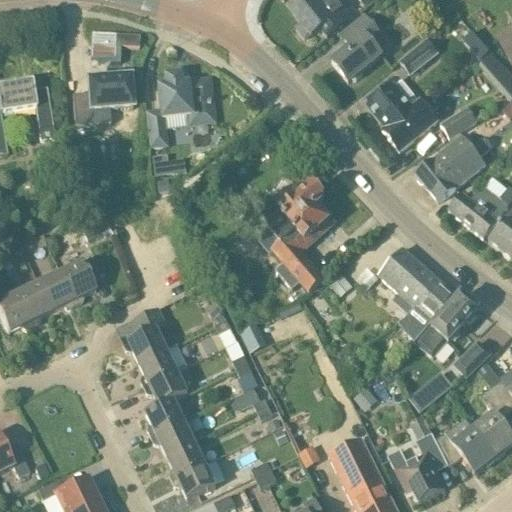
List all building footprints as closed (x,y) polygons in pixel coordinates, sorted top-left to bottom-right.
[(312,0),(309,0),(296,11),(291,15),(301,26),(295,31),(305,42),(310,38),(312,39),(321,32),(327,39),(355,16),(342,0),(331,0),(320,9),(312,0)] [(442,10),(434,16),(442,27),(451,20),(442,10)] [(348,85),(381,58),(373,48),(382,40),(365,19),(347,34),(356,45),(332,65),(348,85)] [(511,30),(496,40),(511,67),(511,30)] [(117,49),(139,49),(139,36),(88,35),(88,61),(117,61),(117,49)] [(400,67),(411,80),(438,57),(428,44),(400,67)] [(492,57),(480,67),(489,78),(501,67),(492,57)] [(180,89),(179,78),(164,80),(165,89),(158,90),(161,114),(146,116),(151,152),(165,150),(162,124),(188,121),(189,129),(212,126),(208,85),(187,87),(187,88),(180,89)] [(86,84),(87,97),(71,98),(73,129),(109,127),(108,113),(131,111),(129,81),(86,84)] [(401,83),(392,88),(367,109),(386,132),(419,104),(419,103),(418,104),(401,83)] [(46,90),(33,92),(32,84),(0,89),(0,158),(7,157),(1,118),(35,112),(40,143),(53,141),(51,130),(46,90)] [(382,135),(399,156),(437,126),(419,104),(386,132),(382,135)] [(510,121),(511,119),(511,106),(503,113),(510,121)] [(476,127),(467,111),(440,128),(449,144),(476,127)] [(463,140),(416,177),(439,206),(486,169),(480,161),(493,150),(484,139),(471,150),(463,140)] [(167,160),(153,162),(156,180),(170,178),(167,160)] [(268,233),(279,246),(270,254),(282,268),(275,274),(292,293),(299,288),(308,298),(324,283),(301,256),(331,230),(322,219),(327,215),(321,207),(323,205),(321,204),(324,201),(315,192),(313,193),(311,191),(309,192),(302,183),(277,204),(284,214),(280,218),(282,221),(268,233)] [(169,186),(158,187),(159,199),(170,197),(169,186)] [(463,197),(449,215),(484,242),(497,225),(508,210),(482,189),(471,204),(463,197)] [(502,229),(489,246),(511,264),(511,212),(500,228),(502,229)] [(104,221),(92,226),(98,238),(109,233),(104,221)] [(54,238),(44,242),(49,252),(54,250),(57,243),(54,238)] [(43,239),(30,243),(33,252),(46,248),(43,239)] [(440,285),(403,252),(378,280),(415,313),(440,285)] [(9,256),(0,258),(0,259),(4,271),(12,268),(9,256)] [(90,262),(60,276),(76,309),(81,307),(83,302),(82,301),(96,294),(91,284),(99,280),(90,262)] [(60,276),(38,287),(52,315),(64,309),(65,311),(69,313),(76,309),(60,276)] [(342,278),(331,287),(338,296),(349,287),(342,278)] [(406,324),(401,328),(407,337),(414,343),(424,332),(427,334),(432,329),(433,330),(459,301),(440,285),(415,313),(406,324)] [(38,287),(16,297),(32,330),(38,328),(40,323),(39,321),(52,315),(38,287)] [(16,297),(0,305),(0,319),(8,336),(21,330),(22,332),(26,334),(32,330),(16,297)] [(424,332),(414,343),(415,344),(433,361),(448,344),(449,345),(450,344),(450,343),(451,342),(455,342),(460,336),(460,332),(461,331),(462,331),(465,327),(466,325),(470,325),(475,319),(475,315),(476,314),(478,312),(462,298),(459,301),(433,330),(432,329),(427,334),(424,332)] [(207,314),(216,331),(227,325),(219,308),(207,314)] [(132,354),(138,368),(167,354),(157,332),(165,328),(158,312),(136,323),(131,325),(138,340),(122,348),(125,354),(130,355),(132,354)] [(227,325),(216,331),(219,338),(231,333),(227,325)] [(249,352),(259,348),(251,330),(241,335),(249,352)] [(478,345),(454,369),(466,382),(491,358),(478,345)] [(167,354),(138,368),(144,379),(142,380),(141,385),(144,392),(178,376),(189,370),(179,349),(167,354)] [(232,365),(237,374),(248,368),(244,359),(232,365)] [(347,359),(334,366),(341,381),(342,381),(355,374),(347,359)] [(248,368),(237,374),(240,381),(252,376),(248,368)] [(491,371),(481,379),(491,392),(492,391),(501,384),(491,371)] [(501,384),(492,391),(509,416),(511,413),(511,375),(501,384)] [(178,376),(144,392),(147,397),(150,399),(151,399),(153,398),(159,410),(159,411),(175,403),(175,404),(188,398),(188,397),(178,376)] [(365,390),(353,401),(364,414),(377,403),(365,390)] [(494,418),(473,433),(494,462),(511,448),(511,440),(499,423),(509,416),(492,391),(491,392),(480,400),(494,418)] [(254,392),(235,401),(240,413),(259,404),(254,392)] [(159,410),(145,416),(146,417),(151,429),(152,430),(150,431),(148,435),(151,441),(185,425),(175,404),(175,403),(159,411),(159,410)] [(253,408),(258,417),(269,411),(265,403),(253,408)] [(269,411),(258,417),(261,425),(273,419),(269,411)] [(421,420),(409,426),(417,443),(429,437),(421,420)] [(277,421),(267,426),(270,433),(271,435),(281,430),(277,421)] [(435,444),(437,448),(449,469),(450,471),(462,460),(475,477),(494,462),(473,433),(466,423),(446,437),(446,436),(435,444)] [(185,425),(151,441),(154,447),(158,449),(160,448),(166,461),(195,447),(185,425)] [(282,433),(275,437),(278,446),(286,443),(282,433)] [(449,469),(437,448),(435,444),(432,437),(416,446),(423,460),(408,468),(400,454),(388,460),(404,492),(410,490),(419,507),(446,493),(437,476),(449,469)] [(0,476),(13,470),(18,482),(29,477),(19,455),(8,460),(0,443),(0,476)] [(396,511),(362,443),(329,459),(355,511),(396,511)] [(195,447),(166,461),(172,473),(170,474),(169,478),(172,485),(206,468),(195,447)] [(320,463),(312,449),(298,456),(305,471),(320,463)] [(251,473),(255,481),(263,477),(271,473),(268,465),(251,473)] [(43,467),(34,472),(40,485),(49,480),(43,467)] [(206,468),(172,485),(174,490),(179,492),(181,491),(187,504),(216,490),(206,468)] [(271,473),(263,477),(269,489),(277,485),(271,473)] [(263,477),(255,481),(260,493),(269,489),(263,477)] [(54,500),(60,511),(84,511),(98,506),(97,502),(101,500),(94,486),(90,488),(87,483),(64,494),(59,483),(37,494),(43,505),(54,500)] [(231,499),(222,503),(226,511),(232,511),(236,511),(231,499)] [(305,511),(320,511),(315,501),(304,507),(305,511)] [(226,511),(222,503),(214,507),(216,511),(226,511)]
